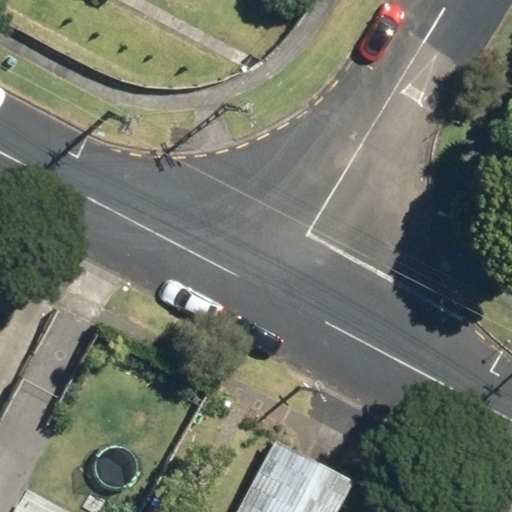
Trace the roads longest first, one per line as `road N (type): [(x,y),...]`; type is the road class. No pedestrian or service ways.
road 1 (residential): [(446,0),(269,289)]
road 2 (residential): [(0,150),(269,289)]
road 3 (residential): [(269,289),(511,416)]
